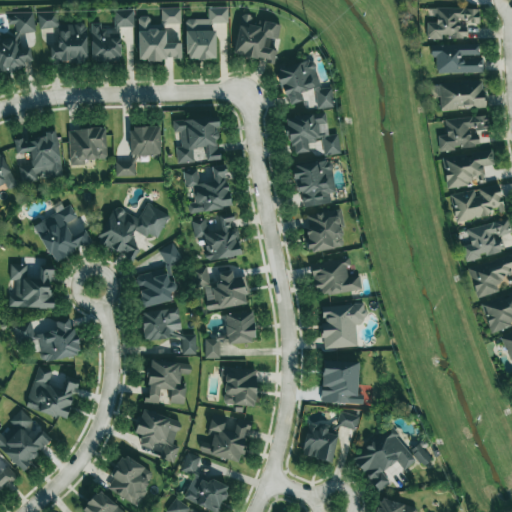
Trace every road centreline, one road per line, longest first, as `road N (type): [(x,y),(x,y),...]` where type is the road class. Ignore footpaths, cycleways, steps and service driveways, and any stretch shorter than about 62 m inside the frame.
road 1 (residential): [(255,511),(290,393),(288,335),(245,91)]
road 2 (residential): [(26,511),(93,440),(111,364),(93,288)]
road 3 (residential): [(0,108),(245,91)]
